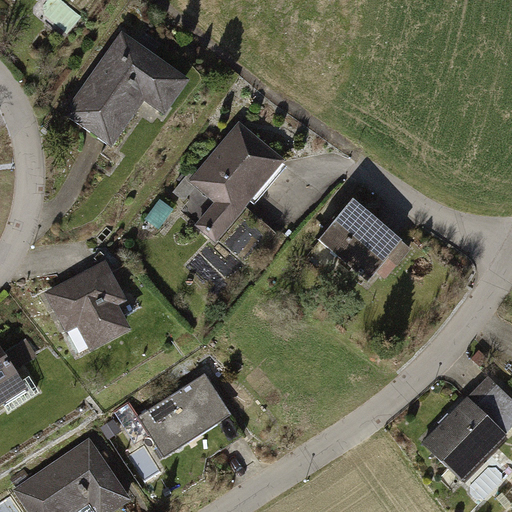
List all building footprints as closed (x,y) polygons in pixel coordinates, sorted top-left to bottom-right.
[(190,79),(122,32),(64,115),(111,147),(144,100),(166,114),(190,79)] [(289,166),(242,124),(190,183),(214,204),(196,224),(220,245),(289,166)] [(405,244),(354,201),(319,242),(370,285),(405,244)] [(107,259),(44,293),(66,334),(78,327),(91,352),(132,330),(119,306),(130,300),(107,259)] [(0,341),(0,406),(27,390),(16,372),(38,359),(27,341),(7,353),(0,341)] [(511,401),(485,375),(421,442),(463,483),(511,432),(511,401)] [(204,378),(140,419),(166,458),(230,417),(204,378)] [(98,437),(17,493),(29,511),(83,511),(92,506),(96,511),(119,511),(140,498),(98,437)]
